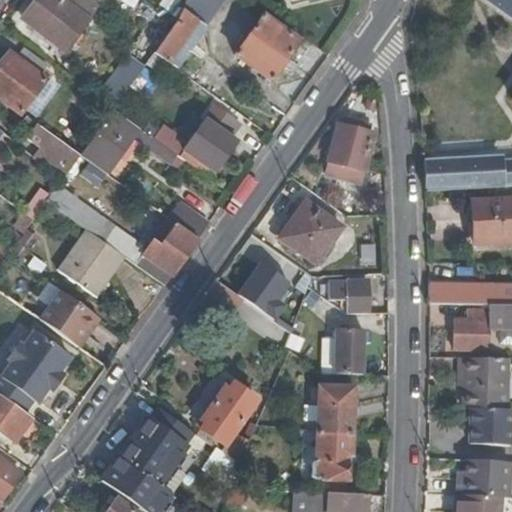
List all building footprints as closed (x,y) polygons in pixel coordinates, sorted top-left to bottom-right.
[(39,0),(25,20),(67,51),(89,23),(74,11),(81,0),(39,0)] [(187,0),(177,25),(155,54),(180,72),(207,32),(205,30),(225,0),(187,0)] [(171,12),(179,0),(163,0),(160,4),(171,12)] [(511,0),(480,0),(511,22),(511,0)] [(271,83),(299,43),(263,18),(236,58),(271,83)] [(0,99),(21,116),(36,97),(47,82),(41,78),(49,67),(25,50),(17,60),(11,56),(0,69),(0,99)] [(123,72),(103,99),(116,108),(135,82),(123,72)] [(47,82),(36,97),(43,102),(53,87),(47,82)] [(162,129),(154,140),(178,157),(210,181),(237,143),(227,137),(236,123),(216,109),(205,124),(188,148),(182,143),(162,129)] [(114,111),(81,157),(107,176),(121,157),(112,151),(128,129),(137,135),(142,139),(140,143),(172,165),(178,157),(154,140),(114,111)] [(198,120),(182,143),(188,148),(205,124),(198,120)] [(326,176),(361,184),(373,136),(368,135),(368,130),(361,128),(358,132),(352,131),(354,124),(343,122),(340,123),(326,176)] [(41,150),(70,172),(81,157),(37,126),(27,140),(41,150)] [(112,151),(121,157),(137,135),(128,129),(112,151)] [(41,150),(34,159),(62,183),(70,172),(41,150)] [(423,162),(425,193),(511,187),(511,160),(501,161),(496,157),(423,162)] [(165,287),(198,241),(177,226),(161,247),(154,241),(148,250),(59,186),(47,203),(88,232),(125,259),(165,287)] [(170,198),(159,214),(177,226),(198,241),(208,226),(170,198)] [(474,242),(474,247),(511,244),(511,202),(472,204),(473,224),(472,224),(472,227),(474,226),(477,234),(476,242),(474,242)] [(316,266),(341,229),(305,203),(278,240),(316,266)] [(469,247),(474,247),(474,242),(476,242),(477,234),(474,226),(472,227),(472,224),(468,224),(468,227),(469,247)] [(9,257),(20,264),(37,239),(27,232),(9,257)] [(103,288),(125,259),(88,232),(60,273),(95,299),(103,288)] [(0,246),(0,266),(8,256),(11,252),(1,245),(0,246)] [(258,263),(236,294),(240,297),(249,303),(275,322),(286,307),(278,302),(290,285),(258,263)] [(236,294),(217,281),(208,294),(231,310),(240,297),(236,294)] [(326,285),(327,301),(346,301),(346,315),(367,315),(366,283),(346,284),(326,285)] [(511,287),(429,286),(429,305),(488,306),(511,306),(511,287)] [(60,292),(39,321),(74,346),(95,317),(60,292)] [(511,306),(488,306),(488,311),(468,311),(468,320),(455,319),(454,351),(487,352),(488,330),(511,330),(511,306)] [(74,346),(80,350),(101,321),(95,317),(74,346)] [(335,332),(335,377),(363,378),(364,333),(335,332)] [(0,381),(13,391),(5,401),(24,415),(31,404),(35,407),(46,392),(50,394),(61,379),(58,376),(69,360),(33,334),(22,350),(18,347),(7,364),(10,366),(0,380),(0,381)] [(463,388),(462,410),(470,410),(504,411),(504,360),(459,359),(458,376),(463,376),(463,388)] [(0,397),(5,401),(13,391),(0,381),(0,397)] [(197,435),(240,466),(249,441),(235,433),(258,401),(234,384),(229,390),(225,387),(201,421),(204,424),(197,435)] [(317,435),(352,436),(354,388),(319,388),(318,394),(309,394),(309,414),(318,414),(317,432),(317,435)] [(0,397),(0,434),(13,444),(31,420),(24,415),(5,401),(0,397)] [(504,411),(470,410),(469,446),(509,446),(510,411),(504,411)] [(186,447),(150,421),(122,460),(158,486),(186,447)] [(351,481),(352,436),(317,435),(317,462),(312,465),(311,477),(316,480),(351,481)] [(212,451),(205,462),(223,474),(230,462),(212,451)] [(122,460),(117,457),(100,481),(144,511),(155,511),(169,493),(158,486),(122,460)] [(0,460),(0,502),(1,502),(21,475),(0,460)] [(507,500),(508,464),(464,462),(464,480),(456,480),(454,497),(499,500),(499,499),(507,500)] [(367,511),(368,496),(299,492),(297,511),(367,511)] [(453,511),(498,511),(499,500),(454,497),(453,511)] [(135,511),(117,500),(108,511),(135,511)]
